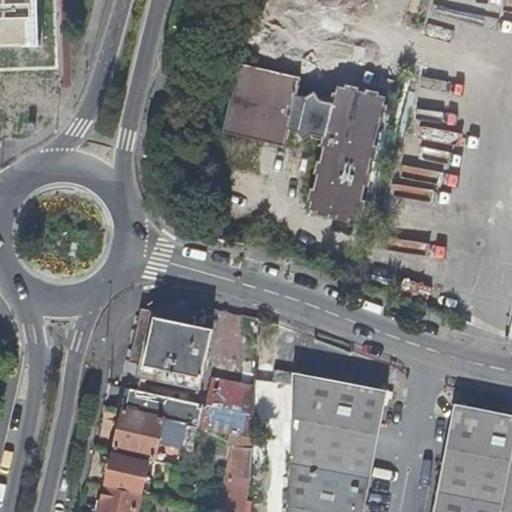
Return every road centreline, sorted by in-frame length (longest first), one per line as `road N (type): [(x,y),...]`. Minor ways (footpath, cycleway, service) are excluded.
road 1 (unclassified): [(126,250),(511,371)]
road 2 (tertiary): [(22,285),(37,335),(35,395),(9,511)]
road 3 (tertiary): [(40,511),(97,289)]
road 4 (tertiary): [(120,204),(157,0)]
road 5 (tertiary): [(124,0),(100,87),(49,170)]
